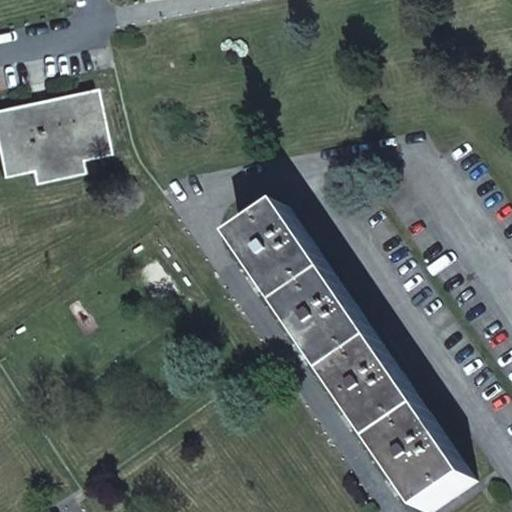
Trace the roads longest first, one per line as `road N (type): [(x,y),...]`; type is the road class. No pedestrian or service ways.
road 1 (residential): [(511,427),(317,164),(421,150),(511,258)]
road 2 (unknown): [(78,31),(300,0)]
